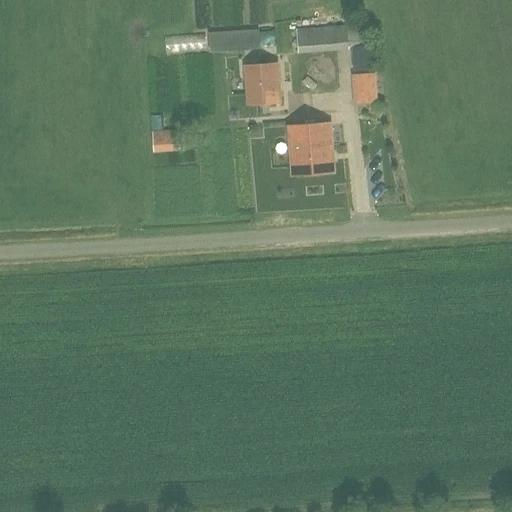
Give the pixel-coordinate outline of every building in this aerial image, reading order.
[(352,100),(382,94),(366,12),(336,18),(352,100)] [(261,50),(259,30),(209,33),(211,54),(261,50)] [(246,66),(249,106),(281,104),(278,64),(246,66)] [(330,123),(289,126),(289,121),(272,122),(274,139),(290,138),(293,177),(334,174),(330,123)] [(153,132),(154,153),(181,151),(179,130),(153,132)]
